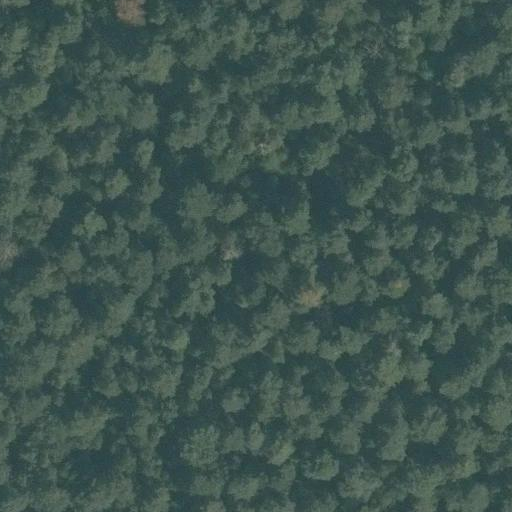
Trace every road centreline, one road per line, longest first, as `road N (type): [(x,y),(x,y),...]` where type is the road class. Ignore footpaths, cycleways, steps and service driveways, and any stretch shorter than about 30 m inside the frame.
road 1 (track): [(0,333),(134,511)]
road 2 (track): [(220,511),(329,443)]
